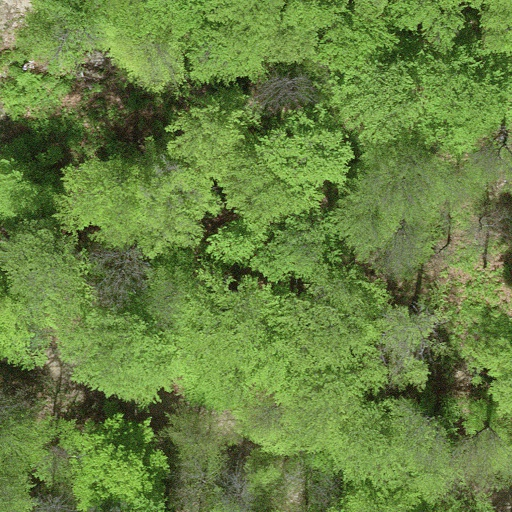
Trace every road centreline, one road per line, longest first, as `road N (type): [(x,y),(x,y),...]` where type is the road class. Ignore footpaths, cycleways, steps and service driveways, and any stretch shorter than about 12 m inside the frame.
road 1 (track): [(0,344),(312,452),(511,495)]
road 2 (track): [(205,415),(351,511)]
